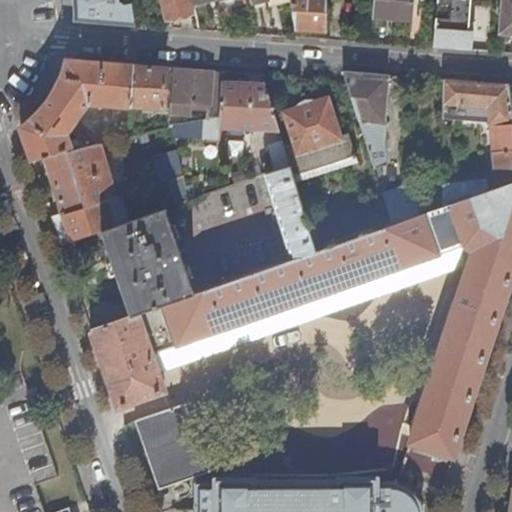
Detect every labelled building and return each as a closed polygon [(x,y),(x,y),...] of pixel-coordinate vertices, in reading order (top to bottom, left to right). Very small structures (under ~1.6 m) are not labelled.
[(69,0),(75,21),(138,26),(132,4),(125,5),(119,2),(118,0),(69,0)] [(196,13),(194,6),(192,0),(161,0),(166,19),(196,13)] [(291,0),(296,28),(324,30),(325,0),(291,0)] [(413,0),(375,0),(374,18),(412,21),(413,0)] [(511,0),(502,0),(500,33),(511,34),(511,0)] [(440,29),(438,49),(472,52),(474,32),(440,29)] [(131,107),(134,66),(67,61),(66,68),(62,78),(57,89),(50,98),(48,101),(40,111),(22,128),(33,161),(45,158),(71,149),(66,136),(88,104),(131,107)] [(167,69),(134,66),(131,107),(164,110),(167,69)] [(212,72),(173,69),(169,111),(180,112),(180,102),(210,104),(212,72)] [(222,72),(212,72),(210,104),(209,119),(220,117),(222,83),(222,72)] [(344,73),(347,83),(373,168),(388,164),(386,144),(385,122),(389,76),(344,73)] [(509,86),(445,81),(444,118),(476,121),(476,107),(489,108),(490,122),(494,185),(486,187),(485,181),(442,186),(442,187),(442,209),(511,184),(511,131),(511,118),(509,86)] [(204,120),(204,140),(220,140),(221,127),(278,130),(265,86),(222,83),(220,117),(209,119),(204,120)] [(342,140),(342,138),(329,99),(284,112),(297,154),(342,140)] [(476,107),(476,121),(490,122),(489,108),(476,107)] [(172,126),(175,139),(204,140),(204,120),(172,126)] [(290,168),(294,178),(356,158),(350,136),(342,138),(342,140),(297,154),(287,157),(290,168)] [(268,147),(276,172),(290,168),(287,157),(282,143),(268,147)] [(100,144),(71,149),(45,158),(53,187),(61,214),(107,201),(117,198),(100,144)] [(154,158),(161,184),(170,181),(185,177),(178,151),(154,158)] [(272,231),(282,264),(316,252),(294,178),(290,168),(276,172),(256,178),(267,215),(276,213),(281,228),(272,231)] [(185,177),(170,181),(176,206),(191,201),(185,177)] [(131,316),(91,330),(106,372),(118,408),(164,392),(152,355),(206,337),(398,270),(465,247),(473,252),(411,444),(416,445),(450,456),(455,458),(511,282),(511,184),(442,209),(391,226),(316,252),(282,264),(196,293),(131,316)] [(382,195),(391,226),(442,209),(442,187),(415,195),(412,186),(382,195)] [(117,198),(107,201),(116,227),(125,224),(129,222),(121,196),(117,198)] [(61,214),(52,217),(62,246),(102,232),(116,227),(107,201),(61,214)] [(116,227),(102,232),(131,316),(196,293),(183,255),(188,254),(172,207),(129,222),(125,224),(116,227)] [(187,402),(137,420),(161,488),(211,471),(187,402)] [(450,456),(416,445),(414,451),(448,462),(450,456)] [(423,511),(424,511),(423,507),(421,503),(419,500),(416,497),(414,494),(410,491),(407,489),(402,488),(397,487),(397,484),(377,483),(377,480),(340,480),(339,483),(254,483),(254,481),(217,481),(217,484),(197,485),(196,511),(423,511)]
